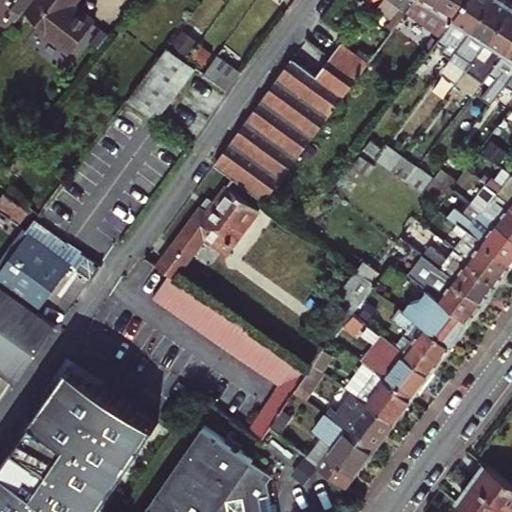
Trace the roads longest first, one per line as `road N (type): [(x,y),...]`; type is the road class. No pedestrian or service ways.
road 1 (residential): [(313,0),(0,434)]
road 2 (residential): [(511,349),(391,511)]
